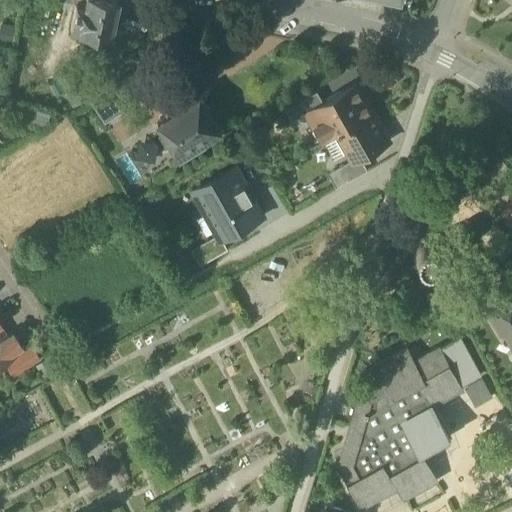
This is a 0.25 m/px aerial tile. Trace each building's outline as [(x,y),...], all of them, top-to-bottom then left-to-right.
[(69,31),(108,39),(116,0),(115,0),(84,0),(83,6),(75,5),(69,31)] [(161,38),(175,41),(179,19),(166,17),(161,38)] [(323,140),(338,132),(373,112),(357,82),(323,101),(306,111),(307,112),(323,140)] [(88,97),(103,121),(126,106),(111,83),(97,91),(88,97)] [(286,108),(293,120),(307,112),(306,111),(323,101),(317,89),(286,108)] [(178,154),(180,158),(203,143),(201,140),(221,127),(213,114),(212,115),(199,93),(188,100),(184,94),(162,107),(166,114),(155,121),(176,155),(178,154)] [(373,112),(338,132),(352,158),(353,159),(360,155),(389,139),(373,112)] [(328,171),(336,186),(368,168),(360,155),(353,159),(352,158),(328,171)] [(235,165),(193,188),(218,232),(221,237),(222,237),(263,213),(235,165)] [(192,248),(200,263),(228,247),(222,237),(221,237),(218,232),(192,248)] [(435,235),(428,236),(422,239),(417,243),(414,249),(413,256),(414,263),(418,269),(423,273),(429,275),(435,276),(441,274),(447,271),(451,266),(453,260),(453,253),(451,247),(447,241),(442,237),(435,235)] [(511,345),(511,304),(508,306),(505,301),(487,312),(501,334),(503,335),(505,334),(511,345)] [(0,327),(0,360),(15,350),(13,349),(21,344),(12,330),(4,334),(0,327)] [(461,385),(480,374),(459,336),(440,347),(461,385)] [(7,360),(15,371),(38,356),(31,344),(7,360)] [(340,464),(362,504),(398,484),(404,495),(437,477),(422,450),(451,433),(434,402),(462,387),(461,385),(440,347),(439,346),(415,360),(408,347),(373,367),(380,379),(361,390),(359,397),(363,405),(355,409),(351,423),(355,424),(359,432),(347,439),(344,446),(351,457),(340,464)]
